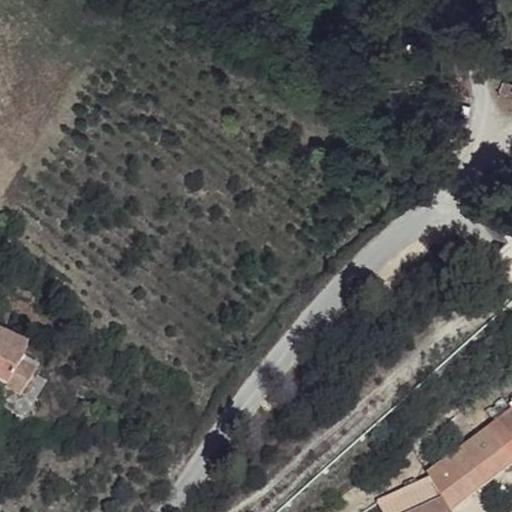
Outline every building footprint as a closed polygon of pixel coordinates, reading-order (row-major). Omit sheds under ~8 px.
[(0,387),(18,398),(30,378),(17,367),(22,354),(0,338),(0,387)] [(511,404),(485,427),(511,463),(511,462),(511,404)] [(511,463),(485,427),(430,468),(436,478),(452,510),(511,463)] [(449,511),(452,510),(436,478),(377,503),(380,511),(415,511),(442,501),(445,511),(449,511)] [(445,511),(442,501),(415,511),(445,511)]
